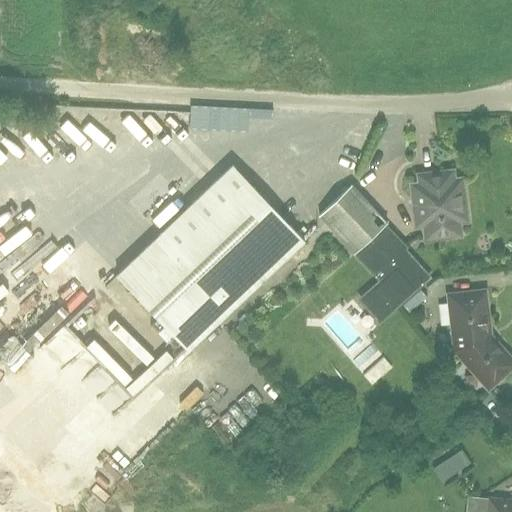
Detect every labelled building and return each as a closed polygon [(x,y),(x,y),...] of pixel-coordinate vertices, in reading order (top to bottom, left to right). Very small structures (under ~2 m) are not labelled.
[(108,142),(118,135),(103,114),(93,121),(108,142)] [(135,122),(148,141),(157,136),(145,116),(135,122)] [(362,158),(378,131),(368,125),(352,152),(362,158)] [(36,133),(32,144),(28,143),(24,153),(42,160),(44,154),(52,157),(56,148),(68,153),(72,142),(49,133),(48,137),(36,133)] [(305,241),(233,165),(117,276),(189,351),(305,241)] [(413,186),(418,226),(426,225),(427,239),(459,235),(458,221),(466,220),(461,181),(453,182),(452,173),(420,176),(421,185),(413,186)] [(346,174),(311,207),(355,253),(381,228),(390,221),(379,209),(382,207),(359,183),(357,185),(346,174)] [(124,215),(131,224),(159,203),(152,194),(124,215)] [(402,263),(397,257),(406,249),(392,234),(390,237),(381,228),(355,253),(381,281),(361,299),(380,321),(429,278),(410,257),(402,263)] [(0,300),(8,293),(0,284),(0,300)] [(511,359),(493,339),(490,336),(485,292),(451,296),(457,351),(490,387),(510,369),(511,366),(511,362),(511,359)] [(0,318),(20,304),(16,298),(0,308),(0,318)] [(73,325),(85,337),(102,320),(89,308),(73,325)] [(122,341),(113,348),(127,364),(136,356),(122,341)] [(35,385),(49,367),(36,357),(22,375),(35,385)] [(2,384),(21,402),(29,392),(10,375),(2,384)] [(188,385),(203,395),(210,386),(195,375),(188,385)] [(278,380),(270,390),(284,400),(291,390),(278,380)] [(179,425),(187,414),(172,402),(164,413),(179,425)] [(443,470),(455,485),(468,474),(456,459),(443,470)] [(511,511),(511,501),(490,500),(489,511),(511,511)]
